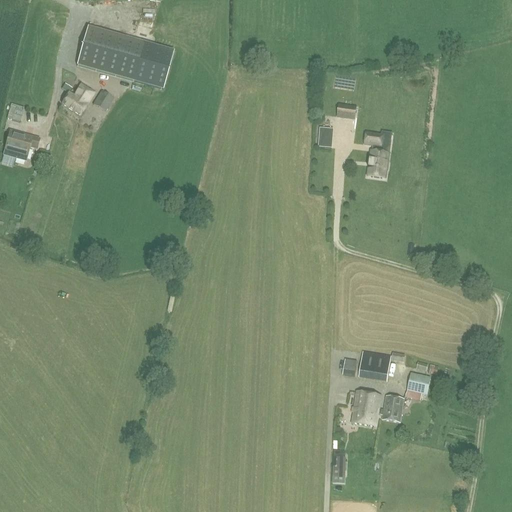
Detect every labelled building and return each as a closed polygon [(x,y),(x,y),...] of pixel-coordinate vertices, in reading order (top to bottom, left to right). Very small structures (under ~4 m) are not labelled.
[(144,20),(152,21),(153,10),(144,10),(144,20)] [(174,51),(145,43),(87,28),(76,66),(134,82),(163,90),(174,51)] [(22,56),(18,77),(50,84),(53,66),(45,64),(46,61),(22,56)] [(88,105),(95,94),(80,85),(74,96),(70,93),(61,106),(80,118),(88,105)] [(102,92),(93,106),(105,113),(114,100),(102,92)] [(357,108),(339,105),(337,119),(355,121),(357,108)] [(16,108),(12,121),(20,124),(23,110),(24,108),(19,107),(19,109),(16,108)] [(40,140),(32,138),(13,133),(11,139),(8,138),(5,151),(27,158),(29,149),(36,151),(40,140)] [(386,181),(390,155),(380,153),(380,149),(381,149),(383,136),(366,134),(364,147),(372,148),(371,153),(370,152),(366,178),(386,181)] [(356,379),(358,364),(346,362),(344,377),(356,379)] [(407,392),(427,397),(431,380),(411,375),(407,392)] [(378,415),(383,416),(384,411),(379,411),(381,397),(357,393),(352,424),(376,428),(378,415)] [(384,411),(383,416),(382,421),(400,424),(404,400),(386,397),(384,411)]
